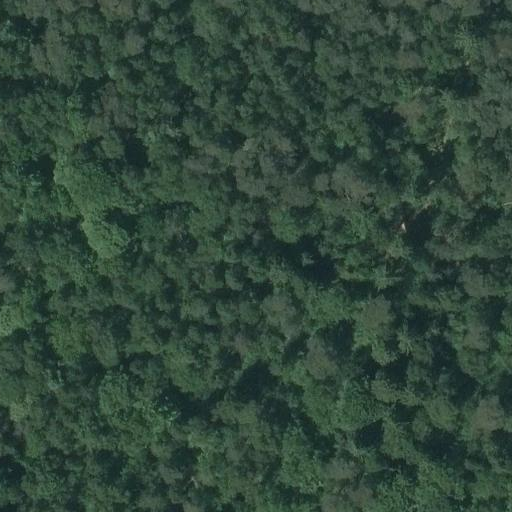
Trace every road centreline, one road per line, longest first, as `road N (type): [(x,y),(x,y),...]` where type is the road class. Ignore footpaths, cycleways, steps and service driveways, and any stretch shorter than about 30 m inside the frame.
road 1 (track): [(511,268),(34,169),(85,0)]
road 2 (track): [(159,196),(135,229),(140,246),(126,297),(82,351),(10,511)]
